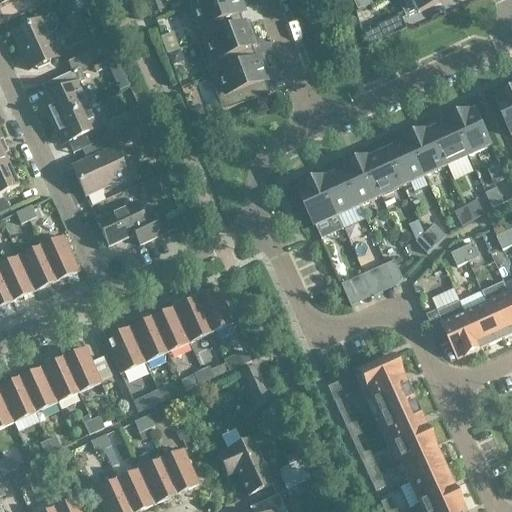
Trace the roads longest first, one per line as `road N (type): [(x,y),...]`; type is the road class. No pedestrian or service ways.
road 1 (residential): [(263,225),(310,319),(341,329),(367,317),(395,318),(409,327),(441,383)]
road 2 (residential): [(107,295),(0,64)]
road 3 (residential): [(511,40),(315,130)]
road 4 (residential): [(107,295),(263,225)]
road 5 (residential): [(315,130),(266,0)]
road 6 (residential): [(441,383),(494,511)]
road 7 (residential): [(315,130),(265,157),(255,174),(263,225)]
